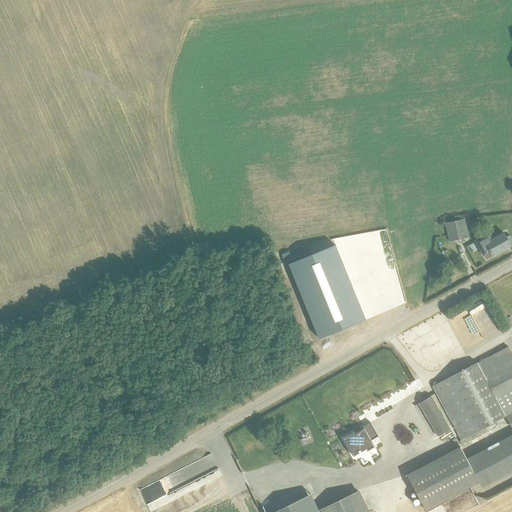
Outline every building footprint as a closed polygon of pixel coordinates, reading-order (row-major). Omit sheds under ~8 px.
[(445,218),(446,223),(450,241),(469,237),(465,221),(470,220),(469,212),(445,218)] [(484,235),(476,239),(484,253),(491,249),(494,254),(511,244),(511,237),(510,234),(506,236),(504,231),(493,238),(487,241),(484,235)] [(336,245),(289,264),(320,339),(341,330),(366,320),(336,245)] [(487,302),(454,316),(466,345),(485,337),(476,317),(491,310),(487,302)] [(462,440),(486,427),(506,417),(511,427),(511,353),(508,347),(433,387),(460,436),(462,440)] [(385,383),(345,402),(354,421),(394,402),(385,383)] [(431,396),(419,403),(439,437),(450,430),(431,396)] [(371,423),(344,438),(354,456),(366,449),(368,452),(376,447),(371,440),(379,436),(371,423)] [(486,427),(462,440),(460,441),(462,445),(488,431),(486,427)] [(460,447),(407,475),(427,511),(479,483),(482,488),(511,472),(511,435),(467,459),(461,449),(460,447)] [(159,491),(152,494),(158,511),(165,511),(167,511),(159,491)] [(369,511),(360,491),(320,510),(321,511),(369,511)] [(320,511),(311,494),(272,511),(320,511)]
